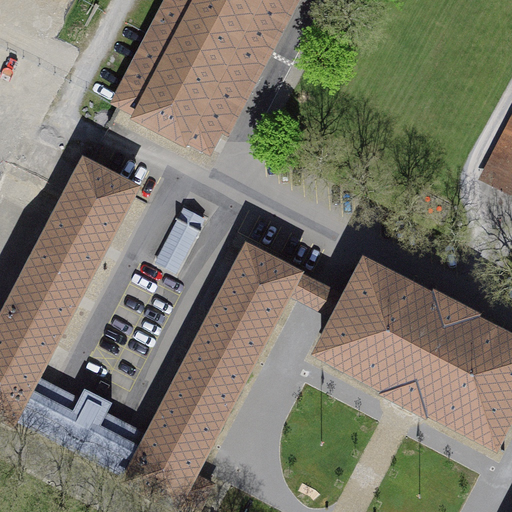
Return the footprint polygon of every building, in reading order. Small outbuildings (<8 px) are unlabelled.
[(162,0),(107,107),(118,113),(128,118),(124,125),(181,154),(184,148),(208,160),(219,138),(226,141),(299,0),(162,0)] [(511,115),(478,182),(511,199),(511,115)] [(0,418),(8,422),(7,424),(13,427),(16,421),(14,421),(29,392),(82,291),(135,190),(90,167),(88,166),(89,164),(83,162),(80,168),(81,168),(0,323),(0,418)] [(182,210),(152,266),(175,279),(205,222),(194,217),(182,210)] [(176,511),(179,507),(178,506),(192,479),(287,299),(299,276),(248,249),(195,350),(141,451),(127,479),(125,479),(123,484),(128,487),(129,486),(171,508),(170,509),(175,511),(176,511)] [(320,287),(299,276),(287,299),(308,310),(335,324),(319,356),(388,392),(386,394),(395,399),(395,400),(396,400),(396,401),(405,406),(414,410),(415,410),(424,414),(426,412),(495,448),(511,416),(511,342),(472,322),(474,319),(465,315),(465,314),(462,312),(461,314),(454,311),(447,307),(448,305),(445,303),(444,304),(436,300),(435,302),(365,266),(347,301),(320,287)] [(14,421),(16,421),(125,479),(127,479),(141,451),(140,451),(141,450),(99,428),(112,404),(98,397),(84,390),(72,414),(31,392),(30,393),(29,392),(14,421)] [(201,484),(192,479),(178,506),(179,507),(188,511),(197,511),(198,511),(210,489),(201,484)]
